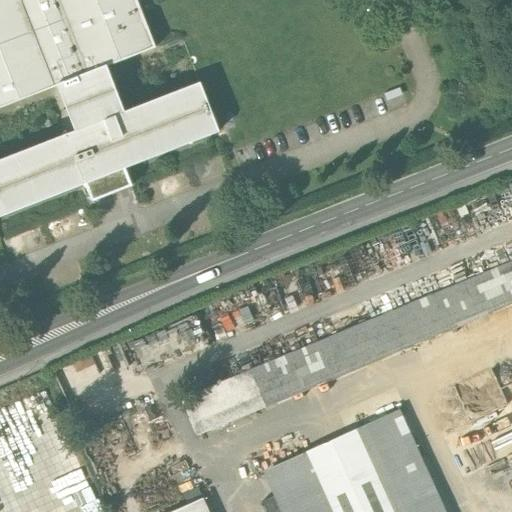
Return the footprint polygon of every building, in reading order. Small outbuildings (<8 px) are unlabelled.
[(0,0),(0,107),(57,86),(104,67),(152,49),(133,0),(0,0)] [(75,132),(0,161),(0,216),(84,183),(91,201),(131,186),(124,168),(216,132),(198,85),(122,114),(104,67),(57,86),(75,132)] [(222,103),(212,107),(221,133),(232,129),(222,103)] [(511,260),(183,397),(199,434),(511,304),(511,260)] [(445,511),(401,414),(265,475),(282,511),(445,511)] [(210,511),(204,498),(172,511),(210,511)]
